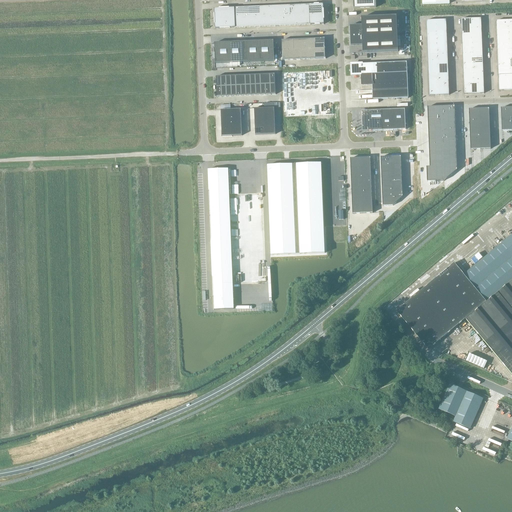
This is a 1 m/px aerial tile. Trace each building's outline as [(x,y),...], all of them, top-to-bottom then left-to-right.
[(353,0),(354,8),(376,7),(375,0),(353,0)] [(324,24),(323,4),(214,9),(215,29),(324,24)] [(362,25),(350,26),(351,46),(363,46),(363,53),(398,51),(397,16),(361,18),(362,25)] [(484,93),(481,19),(461,19),(464,94),(484,93)] [(449,95),(447,50),(446,20),(426,21),(429,96),(449,95)] [(511,20),(496,21),(496,31),(499,91),(511,90),(511,20)] [(326,59),(325,39),(282,40),(283,60),(326,59)] [(274,41),(215,43),(215,63),(244,62),(274,61),(274,41)] [(372,85),(372,90),(373,100),(408,98),(407,62),(351,65),(352,75),(362,75),(362,85),(372,85)] [(323,108),(322,78),(315,78),(315,70),(283,72),(284,110),(323,108)] [(275,74),(216,77),(217,97),(276,95),(275,74)] [(455,106),(427,107),(428,132),(430,167),(426,167),(427,182),(444,181),(457,170),(456,141),(455,106)] [(511,107),(501,108),(502,128),(502,131),(511,131),(511,128),(511,118),(511,107)] [(274,108),(254,109),(255,135),(276,134),(274,108)] [(241,109),(221,110),(222,137),(242,136),(241,109)] [(405,109),(362,111),(363,131),(406,130),(405,109)] [(491,149),(489,111),(489,109),(480,109),(478,109),(479,109),(469,110),(469,112),(470,130),(470,150),(491,149)] [(401,156),(381,157),(382,182),(383,206),(393,206),(403,197),(402,177),(401,156)] [(370,158),(350,159),(353,214),(373,213),(370,158)] [(321,163),(267,165),(269,211),(271,255),(298,254),(325,253),(322,191),(321,163)] [(228,169),(208,170),(209,207),(211,242),(212,276),(213,310),(234,309),(233,284),(229,195),(228,169)] [(463,275),(464,275),(454,263),(397,311),(406,323),(428,350),(466,319),(511,374),(511,235),(464,275),(463,275)] [(455,417),(453,422),(470,429),(483,399),(450,385),(439,410),(455,417)]
